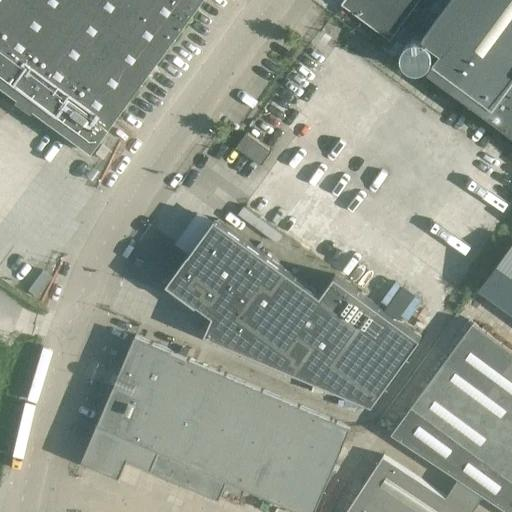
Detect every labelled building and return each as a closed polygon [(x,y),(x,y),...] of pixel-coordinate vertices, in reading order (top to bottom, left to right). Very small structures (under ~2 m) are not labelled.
[(0,0),(0,88),(88,152),(153,63),(199,0),(0,0)] [(345,0),(343,3),(390,38),(418,0),(345,0)] [(511,0),(450,0),(423,38),(442,52),(428,71),(511,132),(511,0)] [(237,147),(262,165),(272,151),(247,133),(237,147)] [(189,253),(168,283),(213,315),(206,334),(372,404),(421,338),(335,276),(321,295),(218,220),(192,256),(189,253)] [(390,303),(408,317),(422,299),(404,285),(390,303)] [(511,511),(511,350),(474,322),(392,433),(511,511)] [(315,511),(351,428),(346,426),(136,336),(82,461),(120,477),(128,459),(220,498),(224,488),(240,495),(244,486),(303,511),(315,511)] [(470,511),(383,455),(345,511),(470,511)]
